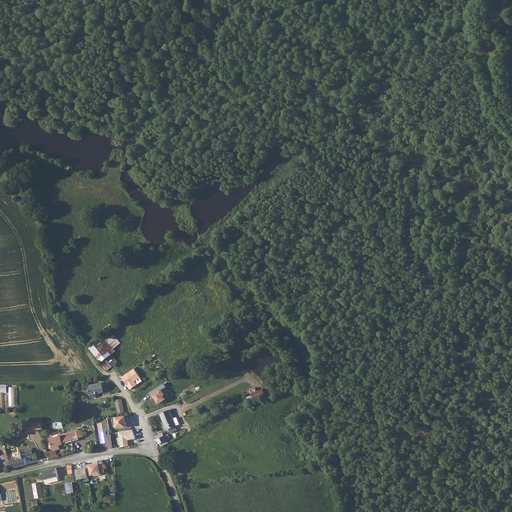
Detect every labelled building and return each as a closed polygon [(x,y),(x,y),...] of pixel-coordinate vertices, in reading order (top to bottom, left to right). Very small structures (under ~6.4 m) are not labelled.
[(102,362),(100,364),(106,371),(112,365),(106,358),(102,362)] [(121,378),(129,390),(142,381),(133,369),(121,378)] [(106,382),(89,385),(91,394),(96,393),(109,390),(106,382)] [(0,384),(0,392),(8,392),(8,384),(0,384)] [(17,406),(18,387),(10,387),(9,405),(17,406)] [(166,395),(155,400),(158,407),(169,403),(166,395)] [(123,416),(123,413),(125,412),(122,398),(116,400),(119,417),(123,416)] [(177,426),(174,419),(170,410),(161,414),(167,430),(177,426)] [(119,417),(111,417),(111,423),(114,423),(114,428),(124,427),(123,416),(119,417)] [(86,431),(95,430),(94,419),(85,419),(86,431)] [(109,430),(108,421),(96,423),(100,445),(105,444),(106,449),(112,448),(110,435),(105,436),(104,431),(109,430)] [(40,422),(31,422),(33,431),(42,429),(40,422)] [(135,439),(133,429),(118,432),(120,447),(128,445),(127,440),(135,439)] [(48,452),(50,459),(58,457),(56,450),(60,448),(59,445),(63,444),(63,442),(73,440),(71,435),(73,435),(72,433),(50,438),(53,450),(48,452)] [(164,436),(157,440),(161,447),(163,446),(164,445),(162,443),(167,440),(165,436),(164,436)] [(11,468),(14,468),(27,465),(26,458),(26,457),(33,456),(32,450),(19,453),(21,459),(17,460),(16,458),(12,459),(12,461),(10,461),(11,468)] [(97,464),(72,464),(73,473),(94,473),(94,468),(97,468),(97,464)] [(56,467),(41,471),(43,479),(45,479),(59,476),(56,467)] [(33,483),(36,498),(44,497),(41,482),(33,483)] [(67,490),(75,489),(73,482),(66,483),(67,490)]
